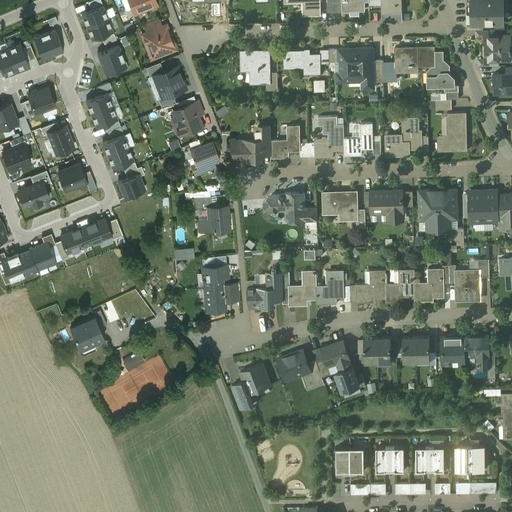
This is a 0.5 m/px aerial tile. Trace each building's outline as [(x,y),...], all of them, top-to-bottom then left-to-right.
[(120,0),(112,0),(117,11),(124,8),(120,0)] [(155,0),(128,0),(134,14),(158,4),(155,0)] [(284,0),(284,3),(303,2),(303,15),(321,15),(320,0),(284,0)] [(341,0),(341,1),(342,12),(350,12),(350,10),(359,10),(364,10),(364,1),(369,1),(369,4),(381,4),(381,0),(341,0)] [(381,0),(381,4),(382,12),(388,12),(402,11),(401,0),(381,0)] [(503,0),(472,0),(473,5),(471,5),(472,22),(472,23),(483,22),(491,22),(503,22),(503,0)] [(108,17),(102,4),(81,13),(86,26),(108,17)] [(402,11),(388,12),(388,19),(382,19),(382,12),(381,12),(382,22),(402,21),(402,11)] [(113,30),(108,17),(86,26),(92,39),(113,30)] [(159,19),(143,25),(146,33),(162,26),(159,19)] [(146,33),(142,34),(147,45),(151,43),(155,53),(164,49),(165,52),(175,48),(176,46),(175,42),(172,41),(166,25),(146,33)] [(35,38),(44,58),(63,50),(54,30),(35,38)] [(114,32),(102,37),(104,43),(116,38),(114,32)] [(488,36),(484,36),(484,37),(484,38),(485,48),(510,47),(510,35),(488,36)] [(21,42),(8,47),(16,69),(29,64),(21,42)] [(119,44),(97,53),(105,73),(127,65),(119,44)] [(434,46),(395,47),(395,62),(395,72),(396,72),(398,72),(409,72),(408,66),(432,66),(435,65),(434,52),(434,46)] [(8,47),(0,49),(0,66),(3,74),(16,69),(8,47)] [(510,47),(485,48),(485,59),(485,60),(489,60),(510,59),(510,47)] [(356,78),(355,48),(338,48),(339,73),(335,73),(335,82),(349,82),(349,78),(356,78)] [(373,48),(355,48),(356,78),(362,78),(362,88),(374,88),(373,48)] [(304,49),(282,50),(282,59),(286,59),(287,65),(303,64),(303,74),(321,74),(321,64),(320,53),(304,53),(304,49)] [(329,49),(320,49),(320,53),(321,64),(329,63),(329,62),(329,49)] [(269,50),(241,51),(241,70),(256,69),(256,83),(266,82),(270,82),(269,72),(269,50)] [(442,51),(434,52),(435,65),(432,66),(427,72),(428,86),(454,85),(454,78),(448,72),(448,64),(442,59),(442,51)] [(395,72),(395,62),(384,62),(383,60),(383,80),(397,79),(396,72),(395,72)] [(183,79),(178,66),(153,76),(158,89),(183,79)] [(278,90),(277,72),(269,72),(270,82),(266,82),(266,90),(278,90)] [(511,73),(506,73),(494,74),(494,92),(511,91),(511,73)] [(314,91),(326,91),(326,78),(315,78),(314,91)] [(188,93),(183,79),(158,89),(163,103),(188,93)] [(109,81),(97,86),(99,92),(112,87),(109,81)] [(29,98),(35,113),(56,105),(48,85),(27,93),(29,98)] [(458,91),(446,91),(447,99),(451,99),(459,99),(458,91)] [(112,105),(107,92),(85,101),(90,114),(112,105)] [(26,116),(35,113),(29,98),(21,101),(26,116)] [(447,99),(435,100),(436,110),(451,109),(451,99),(447,99)] [(17,117),(11,100),(0,104),(0,128),(18,122),(19,122),(17,117)] [(203,113),(197,100),(192,102),(197,115),(203,113)] [(192,102),(172,110),(178,124),(176,128),(177,132),(181,134),(201,126),(197,115),(192,102)] [(117,118),(112,105),(90,114),(95,126),(117,118)] [(466,112),(447,113),(448,139),(438,139),(438,151),(466,150),(466,112)] [(17,117),(19,122),(18,122),(23,133),(31,131),(25,114),(17,117)] [(418,118),(406,118),(406,130),(402,134),(386,135),(387,155),(408,154),(408,148),(420,148),(421,148),(421,135),(421,131),(418,131),(418,118)] [(118,120),(105,125),(110,136),(123,131),(118,120)] [(57,121),(41,127),(43,133),(47,131),(59,126),(57,121)] [(372,123),(360,123),(360,137),(344,138),(344,150),(344,156),(362,155),(362,149),(373,149),(373,140),(372,123)] [(75,146),(66,124),(59,126),(47,131),(56,154),(75,146)] [(287,139),(270,140),(271,152),(271,158),(289,157),(288,151),(300,151),(300,143),(299,125),(294,125),(294,124),(292,124),(292,125),(287,125),(287,139)] [(343,124),(331,124),(331,138),(314,138),(314,142),(315,156),(333,156),(333,150),(344,150),(344,138),(343,124)] [(270,126),(258,126),(258,140),(241,140),(241,142),(242,158),(242,159),(260,158),(260,152),(271,152),(270,140),(270,126)] [(123,134),(102,142),(107,155),(128,146),(123,134)] [(428,135),(421,135),(421,148),(420,148),(420,151),(428,151),(428,135)] [(171,142),(173,148),(181,146),(179,139),(171,142)] [(23,141),(1,150),(10,171),(32,162),(23,141)] [(212,141),(191,149),(200,173),(215,167),(213,161),(219,159),(212,141)] [(128,146),(107,155),(112,167),(133,159),(128,146)] [(134,161),(123,165),(125,171),(137,167),(134,161)] [(80,163),(58,171),(65,191),(87,182),(83,172),(80,163)] [(137,167),(125,171),(127,178),(140,173),(140,174),(144,173),(141,165),(137,167)] [(89,170),(83,172),(87,182),(89,189),(96,186),(89,170)] [(127,178),(117,181),(124,197),(146,189),(140,174),(140,173),(127,178)] [(43,178),(16,189),(23,207),(32,203),(32,205),(43,201),(42,199),(50,196),(43,178)] [(438,189),(419,190),(419,218),(428,217),(429,229),(439,229),(438,189)] [(457,189),(438,189),(439,229),(449,229),(448,217),(457,216),(457,189)] [(402,190),(386,190),(386,192),(371,193),(371,212),(390,212),(390,221),(403,220),(403,206),(402,191),(402,190)] [(487,190),(487,192),(478,192),(478,190),(469,191),(470,222),(475,222),(476,230),(493,229),(493,222),(499,221),(498,193),(498,190),(487,190)] [(342,192),(323,192),(323,213),(341,213),(341,220),(356,219),(357,219),(357,209),(356,191),(356,192),(342,193),(342,192)] [(412,191),(402,191),(403,206),(413,205),(412,191)] [(511,192),(498,193),(499,221),(499,228),(511,227),(511,192)] [(299,193),(285,193),(285,195),(271,195),(264,203),(264,211),(270,211),(271,213),(272,214),(274,215),(276,214),(277,213),(278,211),(286,210),(286,218),(289,221),(305,221),(304,209),(304,198),(302,198),(299,195),(299,193)] [(212,196),(192,197),(193,209),(208,207),(213,206),(212,196)] [(213,206),(208,207),(209,219),(203,219),(204,233),(216,232),(216,229),(224,228),(223,218),(228,218),(226,205),(213,206)] [(317,208),(304,209),(305,221),(317,220),(317,208)] [(365,209),(357,209),(357,219),(356,219),(357,228),(365,228),(365,212),(365,209)] [(107,216),(84,225),(92,246),(116,236),(109,221),(107,216)] [(116,218),(109,221),(116,236),(122,233),(116,218)] [(4,225),(0,226),(0,240),(8,237),(4,225)] [(84,225),(60,234),(62,239),(69,255),(92,246),(84,225)] [(464,244),(464,228),(456,228),(457,245),(464,244)] [(62,239),(56,242),(62,257),(69,255),(62,239)] [(48,243),(20,254),(28,274),(56,263),(48,243)] [(56,244),(50,246),(54,255),(59,254),(56,244)] [(0,268),(6,283),(28,274),(20,254),(0,261),(0,268)] [(511,257),(500,258),(500,273),(511,271),(511,257)] [(489,275),(489,258),(478,259),(479,269),(479,276),(489,275)] [(204,286),(222,284),(222,277),(228,276),(226,264),(202,266),(204,286)] [(398,282),(386,283),(386,297),(386,301),(404,301),(404,296),(415,296),(414,282),(414,268),(398,269),(398,282)] [(443,268),(428,268),(428,281),(414,282),(415,296),(415,301),(433,300),(433,296),(444,295),(444,282),(443,268)] [(370,283),(356,283),(356,301),(357,302),(376,302),(376,297),(386,297),(386,283),(385,269),(369,270),(370,283)] [(479,269),(455,270),(456,300),(480,299),(479,276),(479,269)] [(303,271),(303,285),(290,286),(288,286),(289,303),(289,304),(306,304),(306,298),(317,298),(316,285),(316,270),(303,271)] [(331,270),(331,285),(316,285),(317,298),(317,303),(334,303),(334,297),(344,297),(344,285),(343,270),(331,270)] [(270,286),(256,287),(256,297),(255,297),(256,305),(273,304),(273,299),(283,299),(282,271),(270,272),(270,286)] [(256,280),(246,280),(248,297),(255,297),(256,297),(256,287),(256,280)] [(204,286),(199,287),(199,288),(209,287),(210,295),(206,295),(207,311),(225,309),(224,301),(238,300),(237,283),(222,284),(204,286)] [(99,309),(91,313),(93,316),(98,327),(105,323),(99,309)] [(93,316),(70,326),(80,348),(92,342),(92,343),(103,338),(98,327),(93,316)] [(454,335),(441,336),(442,354),(442,364),(452,364),(452,361),(465,361),(465,355),(464,337),(454,337),(454,335)] [(488,335),(464,335),(464,337),(465,355),(477,355),(477,367),(488,367),(489,367),(488,351),(488,335)] [(416,336),(403,337),(403,339),(403,352),(403,359),(416,359),(416,336)] [(429,336),(416,336),(416,359),(430,359),(430,352),(429,338),(429,336)] [(377,337),(364,337),(364,339),(364,353),(364,360),(378,360),(377,337)] [(391,337),(377,337),(378,360),(391,360),(391,353),(391,339),(391,337)] [(343,340),(321,348),(324,358),(327,365),(328,365),(337,362),(340,371),(352,367),(351,367),(348,358),(349,358),(343,340)] [(142,349),(124,358),(129,369),(147,360),(142,349)] [(303,349),(278,358),(286,380),(307,372),(311,370),(308,364),(303,349)] [(327,365),(324,358),(316,361),(322,377),(331,374),(328,365),(327,365)] [(316,361),(308,364),(311,370),(307,372),(313,388),(324,383),(322,377),(316,361)] [(262,363),(240,371),(244,383),(233,387),(241,408),(253,403),(249,392),(270,384),(262,363)] [(353,366),(351,367),(352,367),(340,371),(336,372),(342,390),(359,384),(353,366)] [(511,393),(503,394),(504,416),(511,415),(511,393)] [(484,445),(473,446),(470,446),(470,469),(474,469),(484,469),(484,445)] [(364,446),(350,447),(350,475),(354,475),(354,474),(357,473),(357,470),(364,470),(364,446)] [(404,446),(394,446),(394,447),(390,447),(390,473),(393,473),(393,470),(404,470),(404,446)] [(425,446),(416,446),(416,470),(427,470),(427,472),(430,472),(430,446),(425,446)] [(444,446),(434,446),(430,446),(430,472),(433,472),(433,470),(444,470),(444,446)] [(466,446),(456,446),(456,470),(466,470),(467,469),(470,469),(470,446),(466,446)] [(350,447),(336,447),(336,471),(343,471),(343,474),(347,474),(347,475),(350,475),(350,447)] [(385,447),(376,447),(376,470),(387,470),(387,473),(390,473),(390,447),(385,447)] [(486,493),(486,482),(478,482),(478,493),(486,493)] [(496,482),(486,482),(486,493),(496,493),(496,482)] [(360,483),(350,484),(350,495),(360,494),(360,483)] [(370,483),(360,483),(360,494),(370,494),(370,483)] [(380,494),(380,483),(370,483),(370,494),(380,494)] [(410,483),(401,483),(401,494),(411,494),(410,483)] [(420,494),(420,483),(410,483),(411,494),(420,494)] [(450,483),(441,483),(441,494),(450,494),(450,483)] [(464,483),(456,483),(456,494),(464,494),(464,483)]
